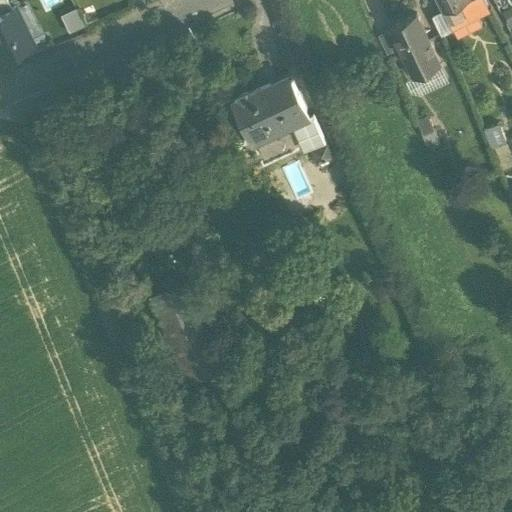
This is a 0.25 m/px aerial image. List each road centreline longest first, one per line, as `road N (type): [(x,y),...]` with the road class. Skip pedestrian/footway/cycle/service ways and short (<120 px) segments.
road 1 (track): [(184,511),(15,92)]
road 2 (secondary): [(214,0),(0,99)]
